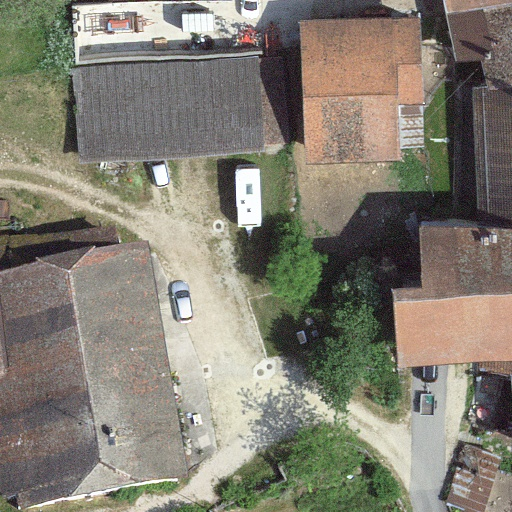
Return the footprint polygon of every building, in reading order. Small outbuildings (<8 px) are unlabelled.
[(511,0),(444,0),(447,15),(458,63),(482,63),(486,86),(511,84),(511,0)] [(299,26),(305,159),(405,154),(402,101),(424,100),(420,20),(299,26)] [(255,57),(75,71),(82,166),(263,152),(255,57)] [(511,84),(486,86),(474,88),(477,222),(511,230),(511,84)] [(511,230),(477,222),(421,223),(422,288),(393,289),(399,369),(481,362),(482,372),(511,377),(511,381),(511,230)] [(0,489),(19,509),(189,476),(150,241),(0,271),(0,489)]
